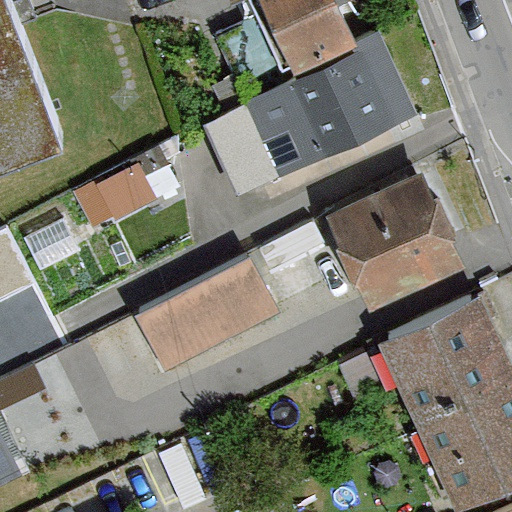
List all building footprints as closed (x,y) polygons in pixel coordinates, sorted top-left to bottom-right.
[(0,0),(0,154),(62,132),(13,0),(0,0)] [(338,0),(241,0),(249,14),(215,30),(248,98),(355,39),(338,0)] [(355,39),(248,98),(278,160),(281,168),(415,106),(379,28),(355,39)] [(246,175),(278,160),(248,98),(218,113),(246,175)] [(99,215),(159,185),(142,151),(82,181),(99,215)] [(325,209),(370,301),(463,257),(419,164),(325,209)] [(248,251),(138,307),(166,362),(276,306),(248,251)] [(381,336),(417,415),(511,372),(511,359),(481,291),(381,336)] [(511,474),(511,372),(417,415),(455,500),(511,474)] [(0,424),(0,458),(14,451),(0,424)] [(511,511),(511,499),(484,511),(511,511)]
